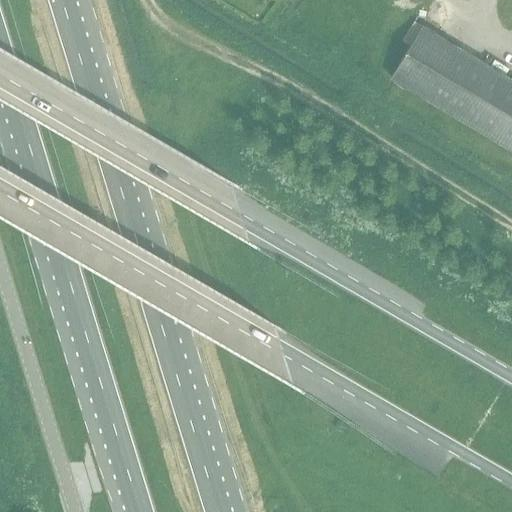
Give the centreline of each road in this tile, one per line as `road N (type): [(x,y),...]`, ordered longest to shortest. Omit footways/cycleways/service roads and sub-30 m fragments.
road 1 (primary): [(0,185),(511,481)]
road 2 (primary): [(511,378),(0,82)]
road 3 (primary): [(217,511),(61,0)]
road 4 (primary): [(0,58),(138,511)]
road 5 (track): [(146,0),(174,30),(280,81),(511,224)]
road 6 (unclassified): [(78,511),(0,252)]
